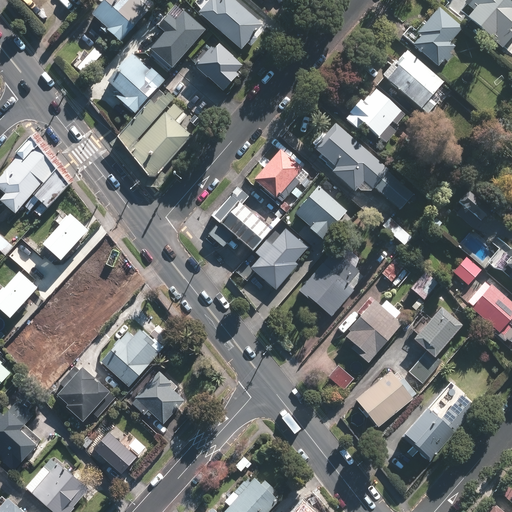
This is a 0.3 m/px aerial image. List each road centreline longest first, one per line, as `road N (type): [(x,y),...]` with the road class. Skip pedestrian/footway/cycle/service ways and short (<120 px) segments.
road 1 (residential): [(355,0),(148,232)]
road 2 (secondary): [(148,232),(266,381)]
road 3 (secondary): [(35,85),(148,232)]
road 4 (residential): [(266,381),(147,511)]
road 5 (secondary): [(266,381),(369,511)]
